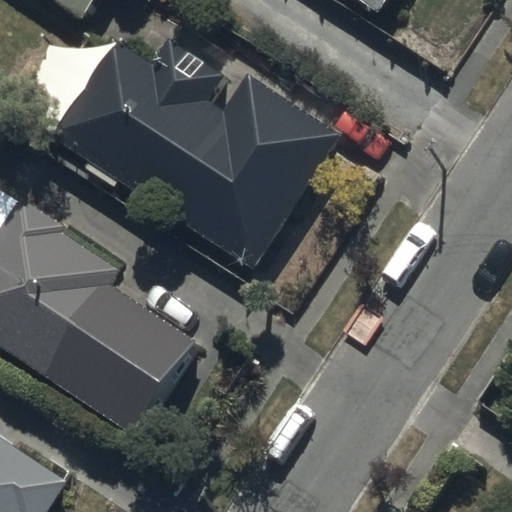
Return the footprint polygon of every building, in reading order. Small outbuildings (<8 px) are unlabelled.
[(49,0),(88,25),(104,0),(49,0)] [(356,0),(385,19),(397,0),(356,0)] [(122,51),(61,146),(264,277),(348,146),(252,84),(246,93),(173,46),(156,72),(122,51)] [(0,353),(111,429),(177,331),(117,290),(127,276),(74,241),(77,237),(28,203),(23,210),(0,194),(0,160),(15,138),(0,127),(0,353)] [(0,511),(61,511),(76,490),(0,440),(0,511)]
